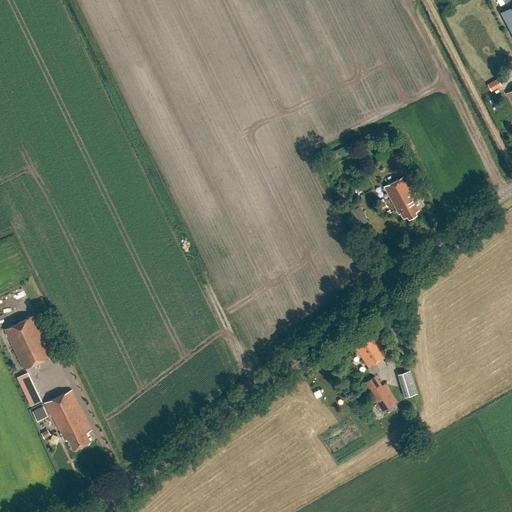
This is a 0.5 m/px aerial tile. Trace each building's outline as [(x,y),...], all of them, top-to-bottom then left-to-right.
[(511,5),(501,12),(511,33),(511,5)] [(497,78),(487,84),(492,92),(502,85),(497,78)] [(419,210),(416,205),(419,204),(404,177),(384,187),(399,214),(401,213),(404,218),(408,216),(409,219),(417,214),(416,212),(419,210)] [(368,221),(360,205),(350,211),(358,226),(368,221)] [(35,314),(4,329),(23,369),(54,354),(35,314)] [(353,342),(356,346),(355,347),(369,367),(388,354),(372,332),(367,335),(366,333),(353,342)] [(410,370),(397,374),(405,397),(418,393),(410,370)] [(28,372),(17,377),(31,406),(42,400),(28,372)] [(363,383),(382,412),(397,402),(385,383),(382,385),(376,375),(363,383)] [(86,433),(92,431),(72,390),(45,403),(57,429),(58,429),(60,433),(61,432),(65,440),(68,439),(74,450),(91,441),(86,433)] [(43,406),(32,411),(37,421),(48,416),(43,406)] [(47,430),(41,434),(44,439),(50,435),(47,430)]
